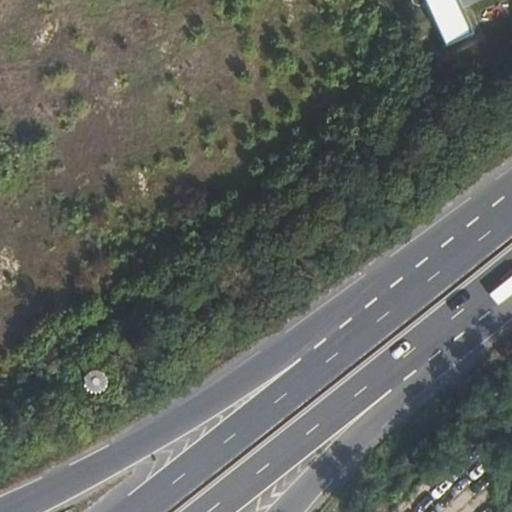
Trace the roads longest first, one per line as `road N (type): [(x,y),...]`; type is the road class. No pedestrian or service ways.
road 1 (trunk): [(391,310),(4,511)]
road 2 (trunk): [(391,310),(137,511)]
road 3 (trunk): [(208,511),(438,329)]
road 4 (trunk): [(280,511),(438,329)]
road 5 (trunk): [(511,208),(391,310)]
